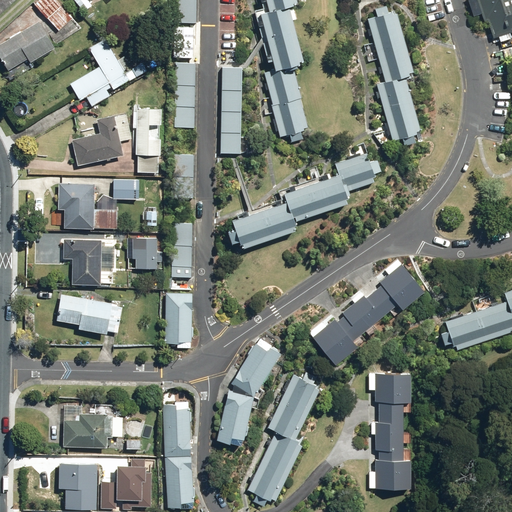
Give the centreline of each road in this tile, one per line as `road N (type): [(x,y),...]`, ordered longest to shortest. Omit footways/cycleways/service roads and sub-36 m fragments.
road 1 (residential): [(209,0),(204,308),(221,351)]
road 2 (residential): [(394,234),(433,200),(473,124),(478,93),(454,0)]
road 3 (residential): [(221,351),(394,234)]
road 4 (residential): [(0,369),(158,372),(203,364)]
road 5 (residential): [(203,364),(204,477),(217,511)]
road 6 (residential): [(276,511),(330,463),(360,404)]
road 7 (residential): [(394,234),(453,251),(511,242)]
